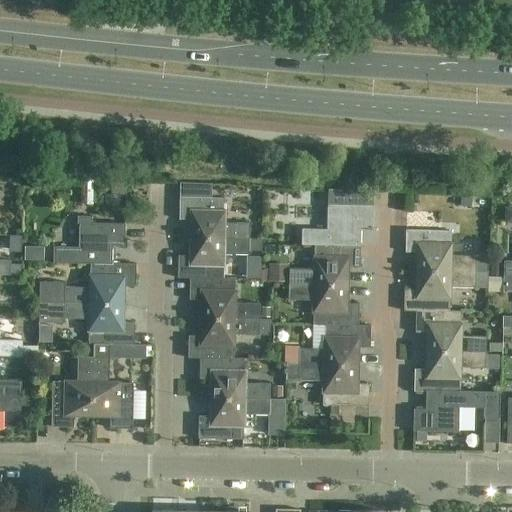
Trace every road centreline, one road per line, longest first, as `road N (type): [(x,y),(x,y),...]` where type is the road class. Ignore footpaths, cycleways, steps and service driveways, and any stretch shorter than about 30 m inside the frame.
road 1 (secondary): [(0,69),(511,117)]
road 2 (secondary): [(511,74),(0,30)]
road 3 (residential): [(163,466),(157,185)]
road 4 (residential): [(387,471),(386,192)]
road 5 (residential): [(163,466),(387,471)]
